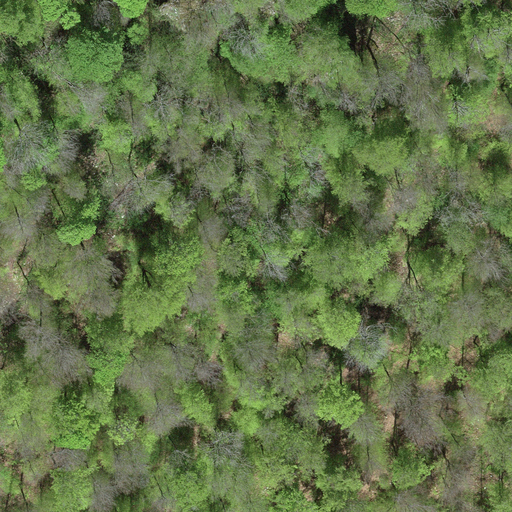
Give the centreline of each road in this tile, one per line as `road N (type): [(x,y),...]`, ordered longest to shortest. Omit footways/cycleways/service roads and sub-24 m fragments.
road 1 (track): [(241,511),(352,293)]
road 2 (track): [(12,295),(54,230),(115,164)]
